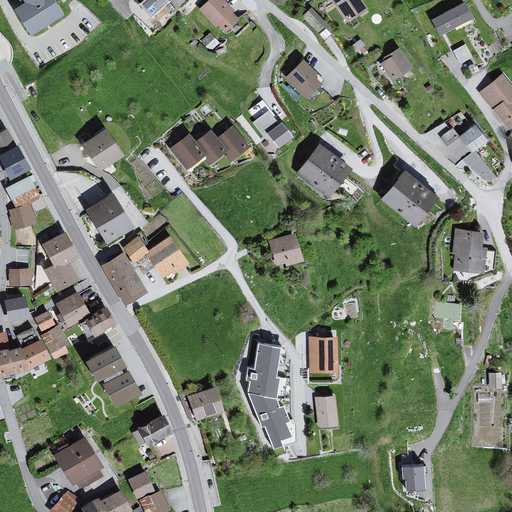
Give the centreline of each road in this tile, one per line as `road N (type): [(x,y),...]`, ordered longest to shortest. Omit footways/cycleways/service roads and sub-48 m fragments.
road 1 (residential): [(261,0),(485,202),(511,268)]
road 2 (secondary): [(120,311),(0,91)]
road 3 (secondary): [(201,511),(169,400),(120,311)]
road 4 (residential): [(223,262),(288,348),(300,448)]
road 5 (residential): [(0,378),(42,511)]
road 6 (residential): [(0,173),(8,228),(0,311)]
road 7 (residential): [(152,152),(225,241),(223,262)]
